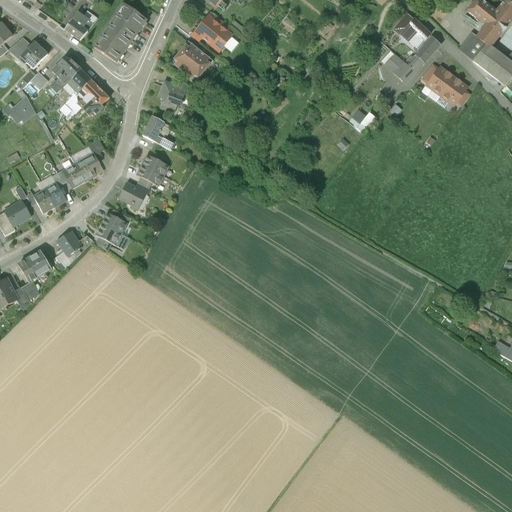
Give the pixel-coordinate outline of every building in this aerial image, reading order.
[(201,0),(202,0),(216,12),(225,1),(224,0),(238,0),(243,3),(244,0),(201,0)] [(476,40),(485,47),(489,49),(501,34),(502,35),(506,29),(505,28),(511,19),(511,6),(510,7),(505,3),(496,15),(477,0),(467,13),(486,28),(477,39),(476,40)] [(122,8),(110,26),(133,42),(146,24),(122,8)] [(214,24),(216,26),(219,22),(211,16),(207,20),(213,25),(214,24)] [(394,32),(400,37),(407,29),(413,22),(407,16),(394,32)] [(213,25),(207,20),(196,35),(195,35),(200,40),(210,47),(210,49),(212,49),(212,51),(214,51),(219,54),(220,54),(222,53),(225,50),(225,47),(231,39),(226,35),(226,36),(215,27),(216,26),(214,24),(213,25)] [(226,36),(226,35),(230,31),(219,22),(216,26),(215,27),(226,36)] [(429,37),(413,22),(407,29),(400,37),(408,43),(415,36),(424,44),(429,37)] [(71,23),(65,33),(80,44),(87,35),(71,23)] [(0,26),(0,49),(12,39),(0,26)] [(133,42),(110,26),(93,49),(116,66),(133,42)] [(511,26),(493,50),(505,59),(511,50),(511,26)] [(195,35),(196,35),(193,32),(188,38),(194,42),(196,44),(200,40),(195,35)] [(460,51),(464,54),(471,61),(473,62),(485,47),(476,40),(477,39),(472,35),(459,51),(459,52),(460,51)] [(415,36),(408,43),(417,51),(422,46),(424,44),(415,36)] [(439,47),(431,39),(412,61),(410,59),(403,66),(393,76),(404,86),(428,60),(439,47)] [(23,41),(8,53),(18,64),(21,61),(20,60),(31,48),(23,41)] [(196,44),(194,42),(190,47),(195,51),(199,46),(196,44)] [(185,48),(185,47),(172,63),(173,64),(174,64),(176,66),(174,69),(174,68),(173,69),(192,84),(192,83),(194,80),(197,82),(197,83),(198,83),(210,68),(212,65),(209,63),(209,62),(195,51),(190,47),(187,44),(187,45),(185,48)] [(31,48),(20,60),(21,61),(33,73),(47,58),(34,45),(31,48)] [(489,49),(485,47),(473,62),(472,64),(473,65),(504,89),(511,80),(511,55),(505,62),(489,49)] [(4,48),(0,51),(0,60),(8,53),(4,48)] [(403,66),(394,58),(385,68),(393,76),(403,66)] [(72,83),(80,74),(69,63),(68,65),(64,62),(52,75),(63,86),(60,90),(62,93),(67,87),(72,83)] [(431,78),(435,72),(430,69),(420,80),(428,85),(433,79),(431,78)] [(433,79),(428,85),(433,89),(431,92),(432,93),(428,98),(435,104),(440,99),(453,80),(450,79),(451,78),(446,75),(439,70),(437,73),(435,72),(431,78),(433,79)] [(30,85),(36,79),(31,74),(20,85),(26,90),(30,85)] [(67,87),(78,98),(83,93),(82,92),(91,84),(80,74),(72,83),(67,87)] [(36,79),(30,85),(40,94),(48,85),(39,76),(36,79)] [(455,82),(453,80),(440,99),(448,105),(451,102),(456,105),(464,93),(465,94),(467,90),(460,85),(456,82),(455,82)] [(102,109),(108,102),(91,84),(82,92),(83,93),(78,98),(83,103),(78,108),(82,112),(86,116),(90,120),(94,116),(96,117),(103,110),(102,109)] [(62,93),(60,90),(54,85),(51,89),(53,91),(51,92),(57,98),(62,93)] [(181,92),(164,86),(158,101),(162,102),(159,111),(173,116),(176,108),(179,109),(182,102),(181,102),(184,93),(181,92)] [(181,92),(184,93),(192,100),(195,96),(187,88),(184,86),(181,92)] [(464,93),(456,105),(461,109),(470,98),(465,94),(464,93)] [(35,118),(30,108),(17,119),(24,127),(35,118)] [(82,112),(78,108),(68,117),(72,121),(82,112)] [(82,112),(72,121),(71,122),(75,126),(86,116),(82,112)] [(152,120),(142,140),(154,146),(157,140),(163,127),(152,120)] [(174,149),(157,140),(154,146),(171,155),(174,149)] [(93,146),(100,157),(105,154),(98,143),(93,146)] [(93,156),(97,164),(103,161),(100,157),(93,146),(88,149),(92,157),(93,156)] [(153,155),(151,161),(162,167),(165,161),(153,155)] [(17,156),(6,160),(8,165),(19,161),(17,156)] [(85,161),(86,161),(92,172),(99,168),(97,164),(93,156),(92,157),(85,161)] [(147,159),(142,169),(163,180),(168,170),(162,167),(151,161),(147,159)] [(39,182),(52,175),(45,160),(31,166),(39,182)] [(86,161),(74,168),(84,186),(96,179),(92,172),(86,161)] [(63,174),(69,185),(73,192),(84,186),(74,168),(63,174)] [(140,181),(152,187),(158,190),(163,180),(142,169),(137,179),(140,181)] [(57,177),(63,188),(69,185),(63,174),(57,177)] [(52,180),(55,187),(56,186),(58,191),(63,188),(57,177),(52,180)] [(140,181),(137,186),(149,192),(152,187),(140,181)] [(55,187),(44,193),(55,211),(66,205),(58,191),(56,186),(55,187)] [(145,197),(145,198),(147,199),(150,193),(149,192),(137,186),(134,192),(145,197)] [(118,202),(132,209),(133,212),(136,214),(140,213),(141,210),(140,207),(145,198),(145,197),(134,192),(127,188),(124,196),(122,195),(118,202)] [(20,189),(13,192),(19,203),(25,199),(20,189)] [(33,200),(43,218),(55,211),(44,193),(33,200)] [(5,217),(0,219),(0,231),(5,240),(15,234),(13,230),(17,228),(17,227),(22,224),(23,225),(30,221),(22,205),(11,211),(12,213),(5,217),(4,215),(5,217)] [(111,219),(123,225),(125,219),(114,213),(111,219)] [(107,217),(101,228),(121,238),(127,227),(123,225),(111,219),(107,217)] [(101,228),(96,239),(99,241),(111,247),(123,254),(129,242),(121,238),(101,228)] [(73,237),(64,242),(74,256),(81,251),(73,237)] [(99,241),(96,247),(107,255),(111,247),(99,241)] [(74,256),(64,242),(56,246),(64,256),(50,265),(54,272),(61,279),(65,274),(57,267),(74,256)] [(22,271),(31,285),(51,273),(40,255),(25,265),(27,268),(22,271)] [(0,312),(17,304),(17,303),(13,295),(7,283),(0,286),(0,312)] [(23,294),(29,304),(39,297),(34,288),(23,294)] [(23,294),(21,291),(13,295),(17,303),(17,304),(23,316),(31,307),(29,304),(23,294)] [(511,363),(511,343),(507,353),(503,359),(511,363)] [(503,359),(507,353),(497,347),(494,352),(503,359)]
